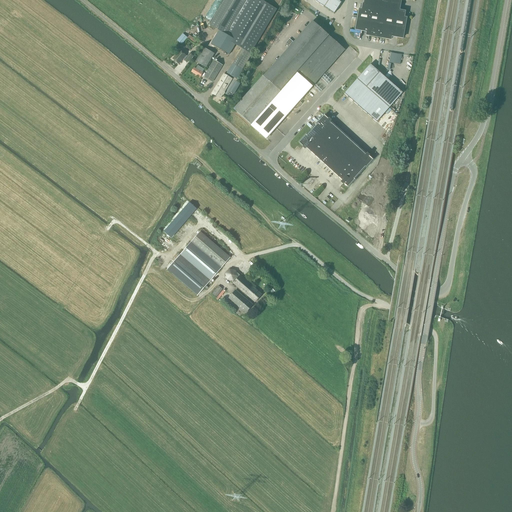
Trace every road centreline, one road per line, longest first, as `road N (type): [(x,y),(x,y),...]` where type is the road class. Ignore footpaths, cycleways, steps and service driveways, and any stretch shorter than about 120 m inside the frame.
road 1 (unclassified): [(462,157),(474,174),(448,285),(438,294),(396,269),(268,159)]
road 2 (tertiary): [(418,511),(417,378),(447,202)]
road 3 (unclassified): [(268,159),(82,0)]
road 4 (track): [(141,240),(192,154),(296,243)]
road 5 (track): [(382,304),(358,315),(332,511)]
road 6 (unclassified): [(283,144),(343,198),(376,162),(380,147),(325,97)]
road 7 (track): [(405,183),(439,0)]
road 8 (track): [(158,253),(74,410)]
road 9 (track): [(237,259),(203,225),(170,256),(115,220),(106,231)]
road 10 (tertiary): [(462,157),(485,115),(506,0)]
